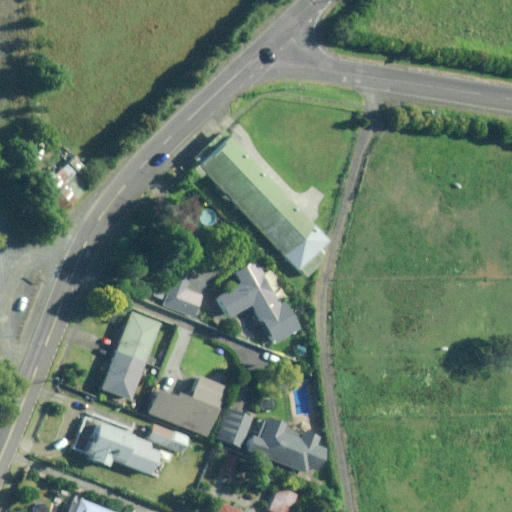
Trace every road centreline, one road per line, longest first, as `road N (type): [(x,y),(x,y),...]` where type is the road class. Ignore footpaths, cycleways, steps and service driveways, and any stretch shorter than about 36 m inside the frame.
road 1 (tertiary): [(262,50),(132,167),(80,248),(0,455)]
road 2 (tertiary): [(511,99),(275,62),(262,50)]
